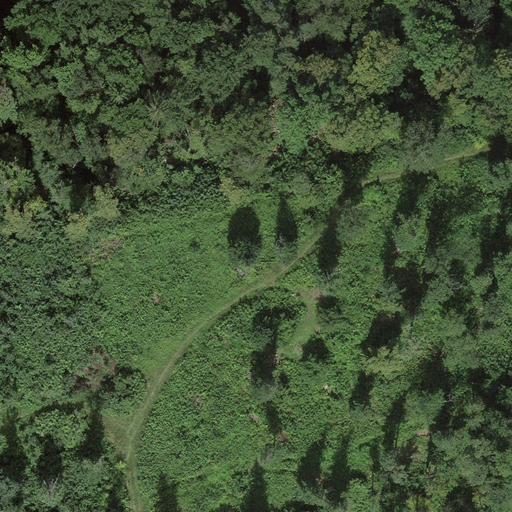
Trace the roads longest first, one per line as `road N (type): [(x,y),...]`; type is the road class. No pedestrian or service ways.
road 1 (track): [(86,394),(237,297),(399,172),(511,136)]
road 2 (track): [(142,511),(125,456),(86,394)]
